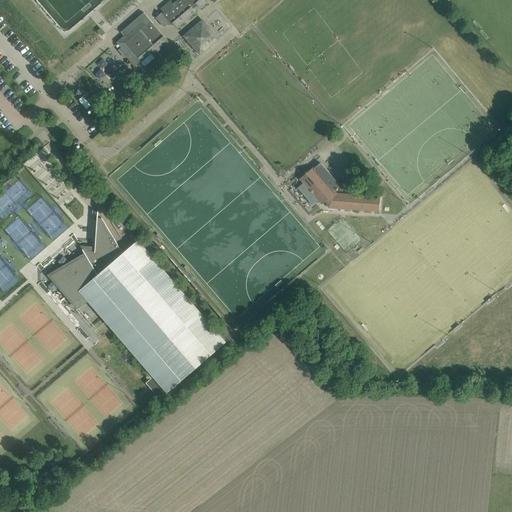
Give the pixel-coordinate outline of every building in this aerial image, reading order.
[(176,0),(178,2),(174,6),(170,1),(160,9),(164,14),(163,15),(161,13),(156,17),(164,27),(168,24),(173,24),(177,28),(196,12),(191,7),(195,4),(199,8),(209,0),(211,0),(214,3),(217,0),(176,0)] [(152,55),(168,42),(144,13),(122,31),(126,35),(117,42),(124,51),(123,53),(135,66),(150,53),(152,55)] [(220,38),(202,19),(183,35),(200,55),(220,38)] [(105,78),(109,83),(121,72),(116,66),(111,70),(107,66),(111,62),(107,57),(93,69),(103,80),(105,78)] [(99,120),(95,125),(101,132),(106,128),(99,120)] [(341,188),(320,163),(314,168),(335,193),(341,188)] [(321,205),(325,202),(335,193),(314,168),(313,167),(299,179),(321,205)] [(30,200),(46,219),(68,201),(52,182),(30,200)] [(335,193),(325,202),(327,204),(326,206),(328,208),(379,212),(380,197),(336,194),(335,193)] [(85,256),(57,272),(77,305),(87,299),(89,302),(112,328),(153,376),(146,383),(149,386),(151,389),(155,393),(157,396),(158,397),(165,391),(167,393),(226,342),(138,240),(136,242),(122,253),(101,218),(98,218),(98,211),(97,211),(97,221),(96,226),(95,247),(94,251),(84,251),(83,249),(82,250),(84,253),(85,256)]
